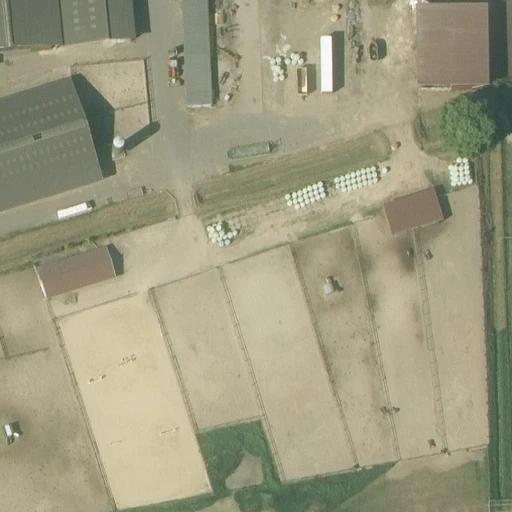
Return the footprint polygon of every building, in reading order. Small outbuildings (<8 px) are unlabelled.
[(52,0),(0,0),(0,55),(57,50),(52,0)] [(128,0),(52,0),(57,50),(132,43),(128,0)] [(178,0),(183,106),(212,105),(208,0),(178,0)] [(486,92),(485,9),(415,10),(416,93),(486,92)] [(312,35),(311,19),(283,21),(284,37),(312,35)] [(70,84),(0,106),(0,197),(97,167),(70,84)] [(383,205),(392,236),(444,220),(434,189),(383,205)] [(60,215),(0,232),(0,244),(63,226),(60,215)] [(109,255),(39,277),(45,298),(52,315),(120,293),(109,255)]
